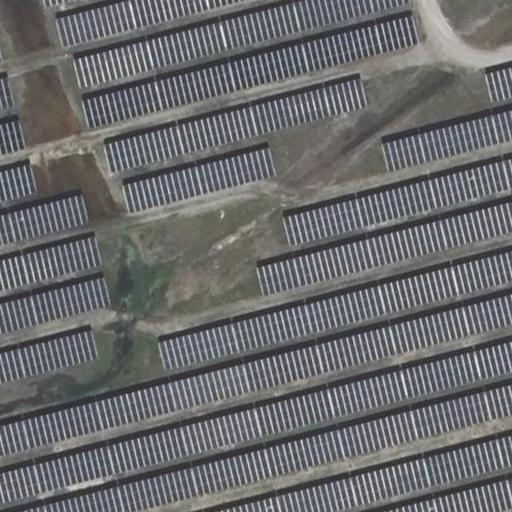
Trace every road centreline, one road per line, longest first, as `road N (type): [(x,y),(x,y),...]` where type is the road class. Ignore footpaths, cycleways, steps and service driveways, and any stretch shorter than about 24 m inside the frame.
road 1 (track): [(0,462),(511,333)]
road 2 (track): [(0,252),(253,187),(314,198),(511,147)]
road 3 (track): [(511,238),(175,327),(90,316),(0,340)]
road 4 (track): [(511,26),(136,321)]
road 5 (track): [(446,48),(0,163)]
road 6 (track): [(166,511),(511,421)]
road 7 (track): [(0,72),(278,0)]
road 8 (track): [(511,55),(479,60),(446,48),(424,0)]
